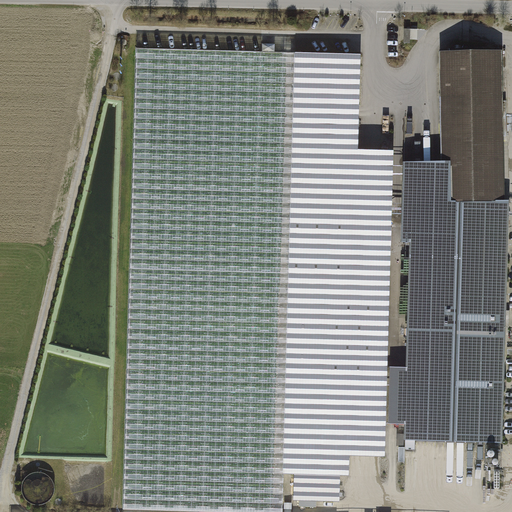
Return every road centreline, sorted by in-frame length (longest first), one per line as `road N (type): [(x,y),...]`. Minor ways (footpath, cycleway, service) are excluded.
road 1 (track): [(0,500),(115,28)]
road 2 (unclassified): [(135,0),(511,7)]
